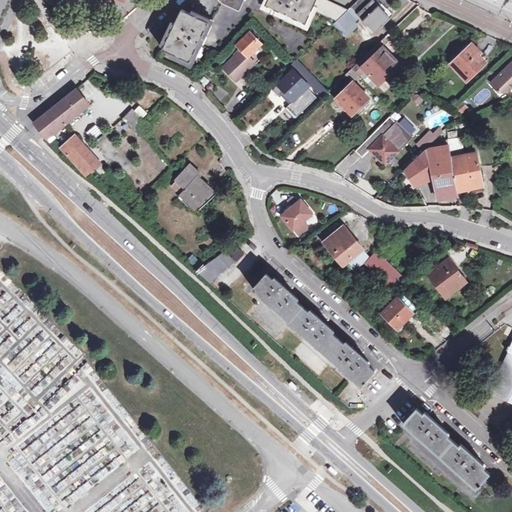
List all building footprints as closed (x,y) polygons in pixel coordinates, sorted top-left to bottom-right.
[(222,0),(223,1),(237,8),(241,0),(222,0)] [(267,0),(265,5),(307,25),(313,11),(318,0),(267,0)] [(318,0),(313,11),(337,22),(348,11),(325,0),(318,0)] [(369,0),(359,0),(348,11),(337,22),(335,23),(341,30),(358,15),(375,33),(390,19),(373,0),(372,0),(371,2),(369,0)] [(210,23),(183,10),(164,48),(190,62),(210,23)] [(248,62),(252,58),(250,56),(262,43),(251,32),(238,45),(241,49),(235,55),(236,56),(225,68),(237,81),(252,66),(248,62)] [(358,63),(379,84),(385,78),(400,64),(383,46),(389,41),(385,37),(358,63)] [(484,62),(478,55),(480,52),(468,39),(448,59),(467,79),(484,62)] [(298,59),(293,64),(307,78),(311,73),(298,59)] [(511,61),(490,83),(498,91),(507,91),(511,85),(511,61)] [(402,62),(400,64),(385,78),(389,82),(406,66),(402,62)] [(374,89),(379,84),(358,63),(354,67),(361,75),(374,89)] [(354,82),(361,75),(354,67),(346,75),(354,82)] [(278,96),(282,93),(291,103),(286,108),(295,118),(316,98),(307,88),(309,86),(293,70),(272,90),(278,96)] [(370,98),(354,82),(337,99),(352,115),(370,98)] [(34,123),(48,139),(51,136),(90,105),(78,89),(51,109),(34,123)] [(138,105),(133,110),(141,117),(146,113),(138,105)] [(141,117),(133,110),(123,119),(136,133),(139,131),(144,137),(152,129),(141,117)] [(413,137),(397,120),(396,122),(390,116),(355,150),(362,157),(369,149),(384,164),(413,137)] [(91,125),(87,133),(96,138),(101,130),(91,125)] [(429,131),(418,143),(425,149),(436,138),(429,131)] [(91,174),(97,169),(103,175),(108,170),(75,135),(62,148),(89,176),(91,174)] [(452,158),(462,156),(458,137),(448,139),(449,146),(452,158)] [(449,146),(426,150),(433,178),(439,199),(459,196),(458,193),(484,186),(477,153),(462,156),(452,158),(449,146)] [(433,178),(426,150),(423,151),(404,169),(415,186),(433,178)] [(192,164),(177,179),(188,189),(183,194),(182,195),(195,207),(192,209),(195,212),(216,193),(199,176),(202,174),(192,164)] [(188,189),(177,179),(172,184),(183,194),(188,189)] [(301,223),(312,214),(300,199),(293,196),(287,201),(291,207),(281,216),(297,235),(305,228),(301,223)] [(345,262),(361,249),(362,248),(343,225),(324,241),(343,264),(345,262)] [(418,251),(425,260),(441,247),(435,238),(418,251)] [(234,244),(226,250),(238,260),(245,253),(234,244)] [(368,257),(361,249),(345,262),(352,271),(362,263),(368,257)] [(238,260),(226,250),(198,271),(210,282),(216,276),(217,277),(222,271),(223,272),(229,266),(230,267),(235,261),(236,262),(238,260)] [(368,257),(362,263),(380,282),(374,287),(382,295),(403,278),(375,250),(368,257)] [(446,296),(466,281),(449,259),(429,273),(446,296)] [(364,381),(365,382),(366,380),(366,379),(375,369),(363,358),(365,356),(361,353),(362,352),(356,346),(355,348),(352,345),(350,347),(327,326),(328,324),(326,322),(327,320),(322,315),(321,317),(317,314),(315,316),(292,295),(293,293),(290,290),(291,288),(286,283),(284,285),(281,282),(279,284),(267,273),(253,288),(361,384),(364,381)] [(387,316),(383,320),(392,329),(396,325),(398,328),(418,308),(402,293),(383,312),(387,316)] [(508,344),(506,349),(510,351),(491,392),(511,401),(511,345),(511,346),(508,344)] [(291,381),(290,382),(297,389),(300,386),(293,379),(291,381)] [(480,486),(482,483),(481,482),(490,472),(478,462),(480,458),(476,455),(477,454),(472,449),(470,450),(468,448),(465,450),(441,429),(443,427),(440,424),(441,422),(436,417),(435,419),(431,416),(429,419),(417,408),(404,423),(476,487),(479,484),(480,486)] [(336,475),(338,473),(330,466),(328,469),(335,476),(336,475)]
